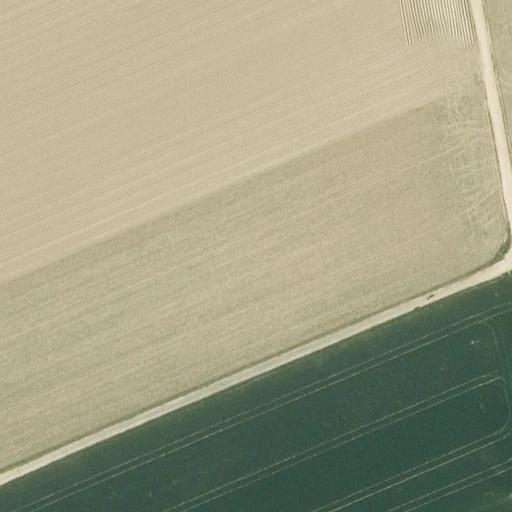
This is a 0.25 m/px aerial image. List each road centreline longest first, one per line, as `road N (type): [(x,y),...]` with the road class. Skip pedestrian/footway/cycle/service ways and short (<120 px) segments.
road 1 (track): [(0,483),(511,262)]
road 2 (track): [(475,0),(511,229)]
